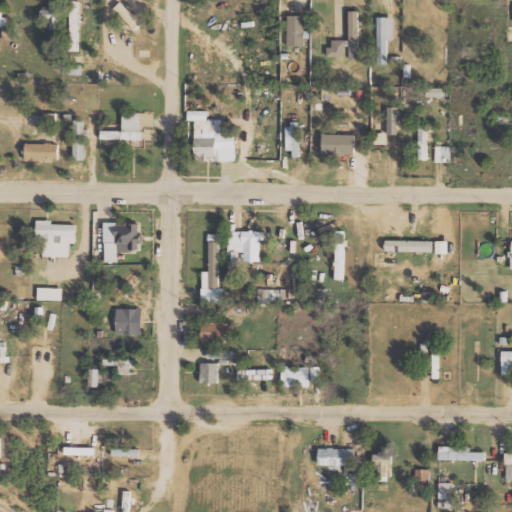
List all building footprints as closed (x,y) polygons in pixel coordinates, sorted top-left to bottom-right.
[(70,50),(79,50),(80,0),(71,0),(70,50)] [(114,7),(135,29),(142,23),(121,1),(114,7)] [(59,6),(42,5),(41,21),(50,21),(50,28),(58,29),(59,6)] [(358,10),(349,10),(350,59),(360,58),(358,10)] [(377,63),(387,63),(388,40),(394,40),(395,17),(378,16),(377,63)] [(347,39),(329,40),(329,56),(347,56),(347,39)] [(427,96),(446,97),(446,88),(428,87),(427,96)] [(235,135),(221,134),(222,119),(209,119),(209,110),(188,110),(188,120),(195,120),(195,160),(235,160),(235,135)] [(101,130),(100,144),(142,146),(143,112),(123,111),(122,131),(101,130)] [(73,160),(85,160),(86,119),(74,119),(73,160)] [(286,123),(287,149),(293,149),(293,156),(300,156),(299,123),(286,123)] [(418,125),(419,159),(428,159),(427,125),(418,125)] [(355,153),(356,134),(323,134),(323,152),(355,153)] [(25,142),(25,160),(58,160),(58,143),(25,142)] [(436,162),(451,162),(451,145),(435,146),(436,162)] [(76,243),(76,224),(52,223),(52,220),(37,220),(37,241),(44,241),(44,256),(69,256),(69,242),(76,243)] [(118,261),(118,251),(141,250),(141,221),(104,222),(105,261),(118,261)] [(260,261),(260,239),(264,239),(265,230),(228,230),(228,251),(244,251),(244,261),(260,261)] [(335,279),(344,279),(346,230),(337,230),(335,279)] [(433,251),(433,240),(386,239),(386,251),(433,251)] [(202,302),(223,303),(223,288),(218,288),(219,241),(209,240),(209,271),(202,271),(202,302)] [(38,299),(63,300),(63,287),(38,287),(38,299)] [(227,314),(245,315),(245,304),(227,303),(227,314)] [(116,333),(142,333),(142,308),(117,308),(116,333)] [(226,323),(202,322),(202,341),(225,341),(226,323)] [(0,362),(8,362),(7,341),(0,341),(0,362)] [(207,358),(229,358),(229,350),(207,349),(207,358)] [(511,350),(502,351),(502,374),(511,374),(511,350)] [(103,365),(119,365),(118,374),(132,374),(133,359),(104,358),(103,365)] [(201,383),(219,382),(219,363),(201,363),(201,383)] [(309,366),(282,367),(283,387),(310,386),(309,366)] [(99,368),(90,368),(89,385),(99,386),(99,368)] [(486,452),(470,451),(470,446),(439,446),(439,459),(485,460),(486,452)] [(113,455),(139,456),(139,448),(113,448),(113,455)] [(355,466),(356,448),(319,448),(319,465),(355,466)] [(374,465),(378,465),(379,475),(392,475),(391,453),(373,454),(374,465)] [(415,469),(415,483),(430,483),(430,469),(415,469)] [(439,498),(453,498),(453,482),(439,482),(439,498)]
